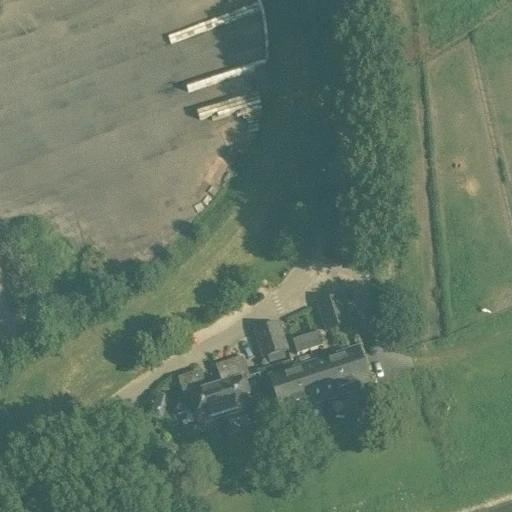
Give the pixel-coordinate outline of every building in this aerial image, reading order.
[(344,298),(318,307),(327,334),(354,327),(344,298)] [(255,333),(264,362),(291,353),(282,326),(255,333)] [(307,340),(311,353),(325,349),(320,336),(307,340)] [(311,353),(307,340),(295,344),(299,357),(311,353)] [(360,351),(316,365),(328,403),(372,388),(360,351)] [(225,387),(216,390),(226,419),(250,411),(245,397),(251,395),(240,362),(219,369),(225,387)] [(328,403),(316,365),(271,380),(283,417),(328,403)] [(226,419),(216,390),(208,392),(203,375),(181,381),(191,413),(196,412),(201,427),(226,419)] [(154,404),(162,407),(165,398),(157,396),(154,404)]
